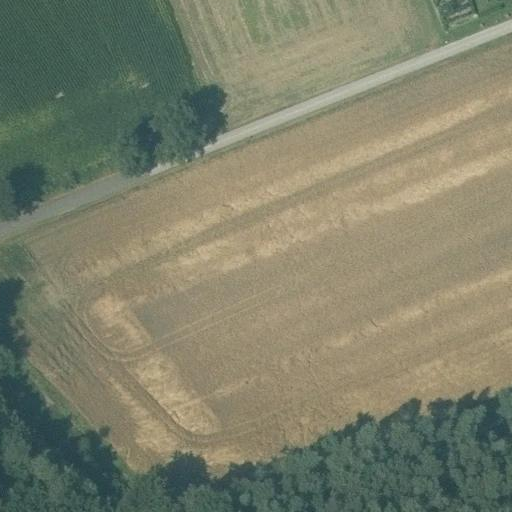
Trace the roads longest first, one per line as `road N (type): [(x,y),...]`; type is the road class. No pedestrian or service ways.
road 1 (unclassified): [(511,24),(0,229)]
road 2 (track): [(144,511),(0,363)]
